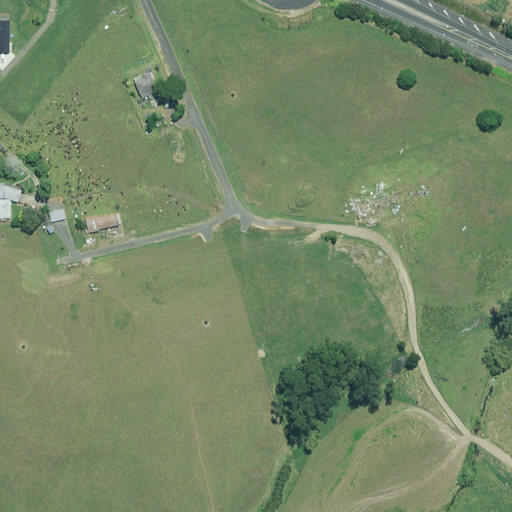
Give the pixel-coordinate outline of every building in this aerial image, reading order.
[(160,96),(150,73),(142,77),(143,78),(134,82),(142,99),(148,96),(150,100),(160,96)] [(245,180),(240,169),(221,178),(226,189),(245,180)] [(11,200),(18,203),(21,192),(1,184),(0,184),(0,197),(0,198),(0,221),(11,222),(11,200)] [(387,206),(382,192),(354,203),(360,217),(387,206)] [(66,219),(64,210),(49,213),(51,223),(66,219)] [(122,225),(119,214),(98,219),(98,218),(86,220),(89,234),(100,231),(99,230),(122,225)]
